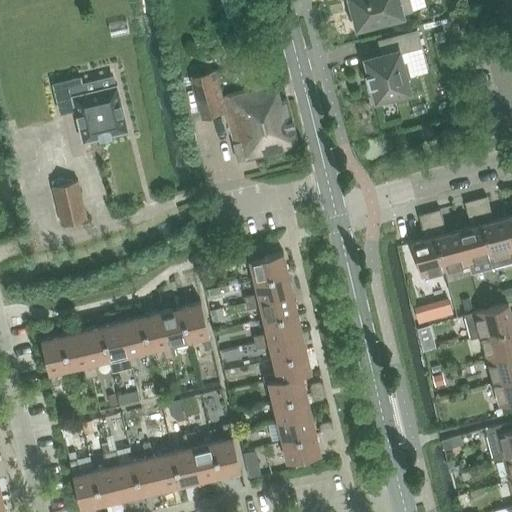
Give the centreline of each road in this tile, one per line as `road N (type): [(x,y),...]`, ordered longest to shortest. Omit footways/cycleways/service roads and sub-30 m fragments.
road 1 (unclassified): [(402,494),(330,215)]
road 2 (unclassified): [(330,215),(276,0)]
road 3 (residential): [(330,215),(511,164)]
road 4 (residential): [(41,511),(0,333)]
